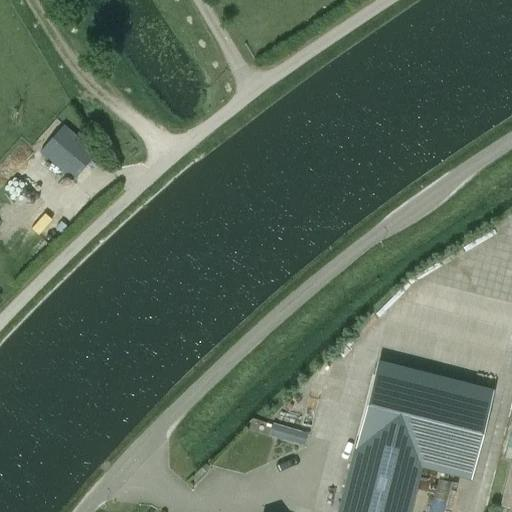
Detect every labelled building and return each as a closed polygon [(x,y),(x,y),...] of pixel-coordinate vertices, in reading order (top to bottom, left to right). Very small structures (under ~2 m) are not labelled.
[(63,129),(38,156),(71,186),(95,159),(63,129)] [(37,196),(42,187),(15,174),(10,184),(37,196)] [(68,189),(52,201),(57,208),(73,196),(68,189)] [(373,371),(338,511),(406,511),(419,463),(469,475),(488,400),(373,371)] [(272,425),(269,437),(283,441),(286,429),(272,425)] [(511,462),(510,462),(499,507),(508,509),(511,493),(511,462)]
